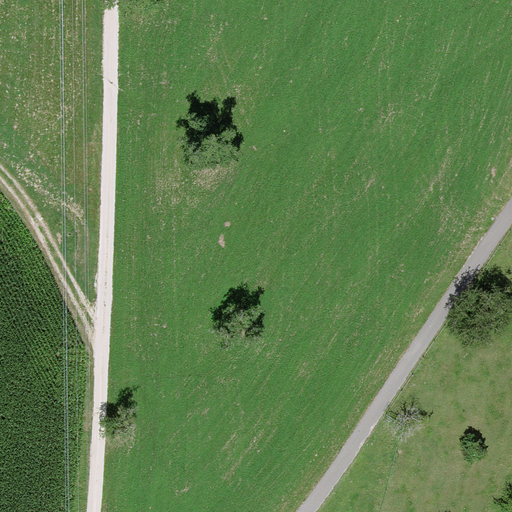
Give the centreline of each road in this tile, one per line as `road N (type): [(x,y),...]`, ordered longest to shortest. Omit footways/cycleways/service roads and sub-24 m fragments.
road 1 (track): [(111,0),(89,511)]
road 2 (unclassified): [(269,511),(316,460),(511,172)]
